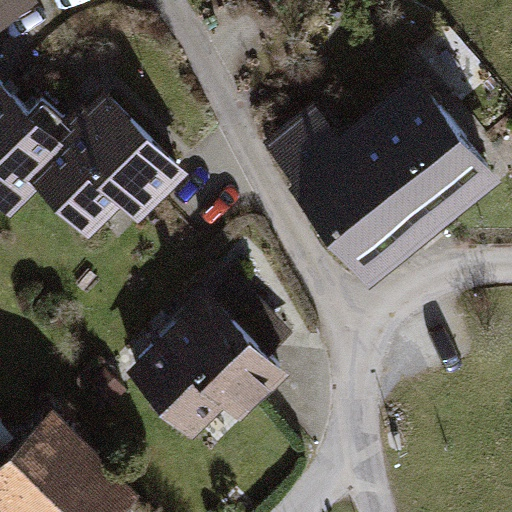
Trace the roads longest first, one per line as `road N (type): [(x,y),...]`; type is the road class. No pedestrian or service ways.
road 1 (unclassified): [(356,329),(167,0)]
road 2 (unclassified): [(356,329),(451,270),(511,270)]
road 3 (unclassified): [(354,457),(356,329)]
